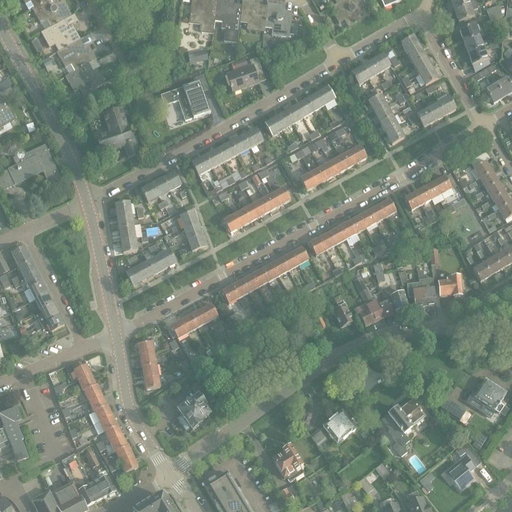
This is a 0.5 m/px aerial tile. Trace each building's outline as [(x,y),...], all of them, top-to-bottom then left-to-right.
[(35,9),(49,0),(21,0),(24,5),(31,1),(35,9)] [(61,23),(71,17),(63,3),(56,6),(52,0),(49,0),(35,9),(32,10),(40,25),(47,22),(50,28),(61,23)] [(208,4),(208,0),(191,0),(189,18),(188,25),(200,27),(200,32),(201,34),(213,36),(214,28),(215,23),(214,23),(217,5),(208,4)] [(214,23),(215,23),(222,24),(221,31),(226,31),(224,44),(237,45),(238,33),(240,24),(239,24),(241,10),(233,9),(234,2),(220,0),(217,0),(217,5),(214,23)] [(345,0),(337,5),(335,6),(339,14),(334,17),(338,24),(345,20),(349,28),(369,16),(359,0),(345,0)] [(380,0),(384,9),(401,3),(400,0),(380,0)] [(474,0),(453,0),(450,1),(454,12),(456,12),(470,7),(476,5),(474,0)] [(239,24),(240,24),(247,25),(246,32),(263,34),(264,29),(266,11),(258,10),(259,3),(242,1),(241,10),(239,24)] [(266,11),(264,29),(272,30),(271,37),(289,39),(289,36),(297,37),(298,27),(290,26),(291,16),(283,15),(284,8),(267,6),(266,11)] [(474,18),(470,7),(454,12),(458,24),(474,18)] [(500,13),(498,8),(486,12),(488,17),(500,13)] [(502,18),(500,13),(488,17),(490,23),(502,18)] [(65,30),(61,23),(50,28),(40,34),(49,49),(55,45),(59,52),(77,43),(80,42),(71,27),(65,30)] [(479,38),(475,27),(459,32),(463,44),(479,38)] [(419,49),(413,38),(401,45),(407,56),(419,49)] [(479,38),(463,44),(467,55),(483,50),(489,47),(490,47),(497,45),(495,40),(491,42),(488,43),(488,41),(481,44),(479,38)] [(86,67),(95,62),(87,47),(81,51),(77,43),(59,52),(56,54),(65,69),(71,66),(75,72),(86,67)] [(425,59),(419,49),(407,56),(413,66),(425,59)] [(467,55),(471,67),(487,61),(483,50),(467,55)] [(188,55),(190,65),(208,61),(206,51),(188,55)] [(383,56),(372,62),(379,75),(390,68),(383,56)] [(431,70),(425,59),(413,66),(419,77),(431,70)] [(227,77),(233,94),(259,85),(255,74),(261,71),(257,60),(250,62),(252,68),(227,77)] [(236,72),(248,67),(245,61),(234,65),(236,72)] [(369,81),(379,75),(372,62),(362,69),(369,81)] [(75,72),(65,78),(73,93),(80,89),(84,96),(104,85),(96,71),(90,75),(86,67),(75,72)] [(493,67),(487,70),(490,76),(496,72),(493,67)] [(369,81),(362,69),(351,75),(358,87),(369,81)] [(419,77),(425,88),(438,80),(431,70),(419,77)] [(478,76),(472,79),(475,84),(481,81),(485,79),(491,87),(484,91),(480,93),(486,104),(490,101),(493,105),(503,99),(492,79),(490,76),(487,70),(486,71),(478,76)] [(208,88),(204,77),(195,80),(197,85),(161,97),(165,107),(186,100),(189,109),(181,111),(185,123),(211,114),(202,90),(208,88)] [(492,78),(492,79),(503,99),(511,94),(511,89),(506,79),(496,84),(492,78)] [(9,80),(0,85),(0,87),(3,92),(12,86),(9,80)] [(407,91),(413,88),(409,82),(404,85),(407,91)] [(334,101),(327,89),(316,96),(323,108),(334,101)] [(323,108),(316,96),(306,102),(313,114),(323,108)] [(0,128),(15,120),(2,97),(0,98),(0,128)] [(387,108),(381,97),(368,104),(374,115),(387,108)] [(456,111),(449,99),(438,105),(445,117),(456,111)] [(313,114),(306,102),(296,108),(303,120),(313,114)] [(445,117),(438,105),(428,111),(434,123),(445,117)] [(303,120),(296,108),(285,114),(293,126),(303,120)] [(392,118),(387,108),(374,115),(380,125),(392,118)] [(130,137),(121,111),(104,116),(107,126),(112,124),(115,134),(99,139),(101,146),(100,147),(101,149),(102,149),(104,155),(125,148),(128,159),(139,156),(132,136),(130,137)] [(434,123),(428,111),(417,117),(417,118),(420,122),(423,129),(434,123)] [(293,126),(285,114),(275,120),(282,132),(293,126)] [(412,116),(407,119),(408,120),(409,123),(414,120),(417,118),(417,117),(415,114),(412,116)] [(398,129),(392,118),(380,125),(386,136),(398,129)] [(414,120),(409,123),(412,127),(417,124),(420,122),(417,118),(414,120)] [(282,132),(275,120),(264,127),(271,139),(282,132)] [(404,140),(398,129),(386,136),(392,146),(404,140)] [(262,144),(255,131),(243,138),(250,150),(262,144)] [(341,138),(338,132),(328,138),(332,144),(341,138)] [(250,150),(243,138),(231,144),(238,157),(250,150)] [(314,145),(308,148),(312,154),(317,151),(321,149),(318,143),(314,145)] [(238,157),(231,144),(218,152),(224,164),(238,157)] [(46,147),(26,156),(25,155),(24,154),(23,154),(22,154),(21,154),(20,154),(19,155),(18,155),(18,156),(17,157),(17,158),(15,159),(18,166),(1,174),(8,189),(17,185),(17,184),(42,172),(51,191),(63,185),(46,147)] [(298,154),(302,160),(307,169),(312,167),(306,158),(312,155),(308,148),(298,154)] [(367,160),(360,148),(350,154),(357,166),(367,160)] [(350,154),(348,150),(344,152),(346,156),(340,159),(347,171),(357,166),(350,154)] [(224,164),(218,152),(206,158),(212,170),(224,164)] [(302,160),(298,154),(289,159),(292,165),(302,160)] [(212,170),(206,158),(191,166),(198,178),(212,170)] [(268,166),(274,163),(271,158),(265,161),(268,166)] [(347,171),(340,159),(330,165),(337,177),(347,171)] [(492,174),(486,163),(474,170),(480,181),(492,174)] [(254,174),(261,170),(258,165),(252,169),(254,174)] [(337,177),(330,165),(320,170),(327,182),(337,177)] [(327,182),(320,170),(310,175),(317,188),(327,182)] [(239,176),(242,181),(248,177),(245,172),(239,176)] [(498,184),(492,174),(480,181),(487,191),(498,184)] [(180,188),(174,175),(163,181),(170,193),(180,188)] [(317,188),(310,175),(300,181),(306,193),(317,188)] [(253,179),(258,188),(262,186),(257,177),(253,179)] [(452,191),(445,178),(435,184),(441,196),(452,191)] [(229,188),(235,184),(233,179),(226,183),(229,188)] [(170,193),(163,181),(152,186),(159,199),(170,193)] [(470,188),(466,181),(460,184),(464,191),(470,188)] [(441,196),(435,184),(424,189),(431,202),(441,196)] [(504,194),(498,184),(487,191),(493,201),(504,194)] [(159,199),(152,186),(141,192),(148,205),(159,199)] [(217,194),(223,191),(221,186),(214,189),(217,194)] [(431,202),(424,189),(414,195),(421,207),(431,202)] [(290,202),(283,190),(273,195),(280,208),(290,202)] [(510,205),(504,194),(493,201),(499,212),(510,205)] [(280,208),(273,195),(263,201),(270,213),(280,208)] [(421,207),(414,195),(404,200),(411,213),(421,207)] [(270,213),(263,201),(253,206),(260,219),(270,213)] [(462,209),(468,206),(465,201),(460,204),(462,209)] [(396,214),(389,202),(379,207),(386,220),(396,214)] [(131,217),(129,205),(115,207),(117,219),(131,217)] [(452,215),(449,209),(448,209),(446,205),(443,207),(448,217),(452,215)] [(511,218),(511,207),(510,205),(499,212),(505,222),(511,218)] [(260,219),(253,206),(244,212),(251,224),(260,219)] [(386,220),(379,207),(369,213),(376,225),(386,220)] [(251,224),(244,212),(234,217),(241,230),(251,224)] [(376,225),(369,213),(359,218),(366,231),(376,225)] [(197,226),(193,214),(180,219),(184,231),(197,226)] [(432,226),(441,220),(438,215),(429,220),(432,226)] [(133,229),(131,217),(117,219),(119,231),(133,229)] [(241,230),(234,217),(224,223),(231,235),(241,230)] [(366,231),(359,218),(349,224),(356,236),(366,231)] [(356,236),(349,224),(339,229),(346,242),(356,236)] [(201,237),(197,226),(184,231),(188,242),(201,237)] [(135,241),(133,229),(119,231),(121,243),(135,241)] [(158,229),(146,231),(146,234),(147,239),(162,237),(158,229)] [(346,242),(339,229),(329,235),(336,247),(346,242)] [(336,247),(329,235),(319,240),(326,252),(336,247)] [(206,249),(201,237),(188,242),(192,254),(206,249)] [(326,252),(319,240),(309,246),(316,258),(326,252)] [(137,253),(135,241),(121,243),(123,256),(137,253)] [(32,263),(25,249),(12,256),(19,269),(32,263)] [(309,262),(302,250),(292,255),(298,268),(309,262)] [(356,250),(352,252),(356,260),(359,266),(363,263),(356,250)] [(439,266),(438,251),(430,251),(431,266),(439,266)] [(176,265),(169,252),(158,258),(165,271),(176,265)] [(0,253),(0,276),(1,277),(10,272),(0,253)] [(511,265),(504,253),(494,259),(501,271),(511,265)] [(298,268),(292,255),(282,261),(288,273),(298,268)] [(165,271),(158,258),(147,264),(154,277),(165,271)] [(400,259),(394,261),(397,271),(403,270),(400,259)] [(501,271),(494,259),(484,265),(491,277),(501,271)] [(288,273),(282,261),(272,266),(278,279),(288,273)] [(37,274),(32,263),(19,269),(24,280),(37,274)] [(154,277),(147,264),(137,270),(144,282),(154,277)] [(491,277),(484,265),(473,272),(480,283),(491,277)] [(278,279),(272,266),(262,272),(268,284),(278,279)] [(144,282),(137,270),(126,276),(133,288),(144,282)] [(268,284),(262,272),(252,277),(258,290),(268,284)] [(42,285),(37,274),(24,280),(30,291),(42,285)] [(358,274),(351,277),(356,286),(356,287),(365,306),(374,324),(383,320),(377,307),(378,306),(375,301),(372,302),(362,283),(358,274)] [(258,290),(252,277),(242,283),(249,295),(258,290)] [(438,285),(440,299),(452,297),(453,299),(462,298),(460,279),(447,281),(447,283),(438,285)] [(433,281),(419,282),(419,285),(419,286),(421,286),(424,308),(436,307),(434,291),(433,281)] [(249,295),(242,283),(232,288),(239,301),(249,295)] [(48,295),(42,285),(30,291),(35,302),(48,295)] [(419,285),(407,286),(409,300),(414,299),(415,310),(424,308),(421,286),(419,286),(419,285)] [(239,301),(232,288),(221,294),(228,306),(239,301)] [(404,294),(390,299),(396,313),(409,310),(404,294)] [(53,306),(48,295),(35,302),(41,312),(53,306)] [(340,297),(334,300),(336,306),(343,302),(340,297)] [(13,300),(8,301),(12,313),(17,311),(13,300)] [(378,306),(377,307),(383,320),(384,320),(394,315),(389,302),(378,306)] [(43,318),(39,320),(39,321),(33,324),(35,328),(59,317),(53,306),(41,312),(43,318)] [(218,318),(212,306),(201,312),(208,324),(218,318)] [(345,306),(332,313),(334,316),(341,330),(353,324),(346,310),(347,310),(345,306)] [(365,306),(354,311),(357,317),(360,316),(366,328),(374,324),(365,306)] [(208,324),(201,312),(191,317),(198,330),(208,324)] [(16,317),(18,322),(24,320),(21,314),(16,317)] [(64,327),(59,317),(35,328),(38,332),(42,330),(43,332),(49,329),(51,334),(64,327)] [(198,330),(191,317),(181,322),(188,335),(198,330)] [(321,320),(316,322),(321,332),(326,329),(321,320)] [(188,335),(181,322),(171,328),(178,341),(188,335)] [(179,349),(175,341),(168,345),(169,346),(169,345),(170,348),(173,353),(179,349)] [(25,355),(20,342),(10,346),(13,354),(15,359),(25,355)] [(154,355),(152,344),(138,347),(140,358),(154,355)] [(156,367),(154,355),(140,358),(142,369),(156,367)] [(181,366),(185,374),(191,370),(187,363),(181,366)] [(91,378),(86,367),(74,373),(79,383),(91,378)] [(158,378),(156,367),(142,369),(144,380),(158,378)] [(96,388),(91,378),(79,383),(83,393),(84,393),(96,388)] [(160,389),(158,378),(144,380),(146,392),(160,389)] [(504,409),(500,406),(506,396),(486,382),(475,400),(495,413),(500,415),(504,409)] [(210,416),(204,408),(205,407),(199,398),(205,394),(198,385),(193,390),(199,398),(191,403),(188,399),(186,400),(189,405),(179,412),(183,417),(178,421),(186,432),(191,428),(193,431),(201,425),(200,423),(210,416)] [(97,387),(96,388),(84,393),(89,404),(102,398),(97,387)] [(106,408),(102,398),(89,404),(94,414),(95,413),(106,408)] [(449,400),(441,411),(459,423),(467,412),(449,400)] [(424,420),(412,404),(399,414),(397,411),(395,412),(392,412),(390,413),(390,416),(390,417),(382,423),(390,433),(388,435),(395,444),(397,442),(399,444),(393,449),(401,459),(407,454),(402,448),(409,443),(403,437),(424,420)] [(112,418),(107,408),(106,408),(95,413),(100,424),(112,418)] [(28,459),(21,442),(24,441),(16,423),(22,421),(18,410),(0,416),(0,480),(1,480),(0,477),(0,451),(11,447),(17,464),(28,459)] [(356,432),(342,414),(323,429),(319,432),(319,431),(310,438),(318,448),(327,441),(324,437),(328,435),(338,447),(356,432)] [(117,428),(112,418),(100,424),(104,434),(105,434),(117,428)] [(123,438),(118,428),(117,428),(105,434),(110,444),(123,438)] [(127,449),(123,438),(110,444),(115,454),(116,454),(127,449)] [(477,440),(473,447),(480,451),(484,444),(477,440)] [(133,458),(129,448),(127,449),(116,454),(121,464),(133,458)] [(304,476),(300,471),(303,469),(290,448),(282,453),(284,455),(273,462),(284,481),(287,479),(290,485),(304,476)] [(99,466),(92,453),(86,457),(92,469),(99,466)] [(92,484),(89,486),(86,481),(88,480),(74,456),(62,463),(74,484),(88,511),(89,511),(87,508),(103,499),(95,485),(94,486),(93,486),(92,484)] [(138,469),(133,458),(121,464),(125,475),(138,469)] [(446,475),(447,477),(449,475),(454,480),(451,482),(460,493),(475,482),(469,475),(475,470),(466,459),(446,475)] [(390,477),(381,466),(375,471),(384,482),(390,477)] [(115,493),(105,474),(92,481),(94,486),(95,485),(103,499),(115,493)] [(229,475),(212,485),(205,489),(218,511),(250,511),(249,508),(246,510),(241,503),(244,501),(229,475)] [(373,491),(364,480),(358,485),(367,495),(373,491)] [(87,511),(88,511),(74,484),(51,496),(50,493),(49,494),(58,511),(87,511)] [(294,502),(287,490),(279,495),(286,507),(294,502)] [(58,511),(49,494),(32,502),(36,511),(58,511)] [(348,495),(341,498),(347,511),(354,508),(354,507),(357,505),(354,498),(350,500),(348,495)] [(168,500),(157,497),(157,498),(156,499),(133,511),(174,511),(168,501),(168,500)] [(5,498),(0,501),(0,511),(5,511),(12,507),(5,498)] [(429,511),(428,507),(426,508),(422,500),(408,506),(410,511),(429,511)] [(321,503),(317,506),(319,511),(322,511),(325,510),(321,503)] [(338,503),(331,506),(333,511),(340,508),(338,503)]
